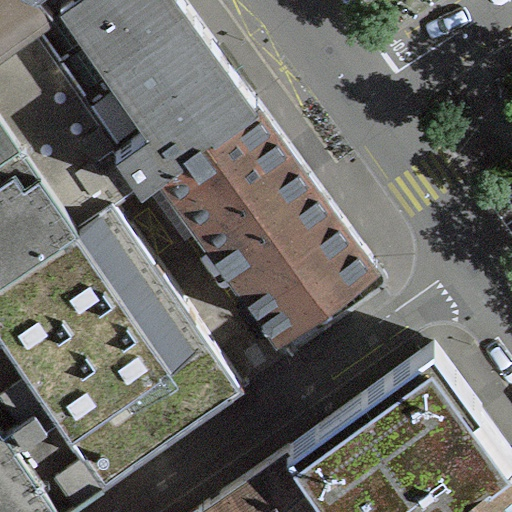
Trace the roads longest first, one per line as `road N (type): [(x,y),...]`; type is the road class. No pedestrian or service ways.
road 1 (residential): [(108,511),(471,254)]
road 2 (tertiary): [(363,96),(471,254)]
road 3 (residential): [(509,0),(363,96)]
